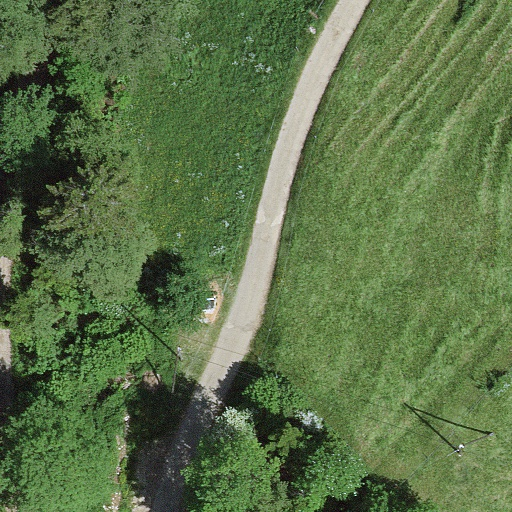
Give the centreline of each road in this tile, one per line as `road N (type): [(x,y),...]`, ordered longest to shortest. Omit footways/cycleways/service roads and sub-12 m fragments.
road 1 (unclassified): [(165,511),(188,429),(239,326),(296,118),(351,0)]
road 2 (track): [(37,0),(7,126),(0,229)]
